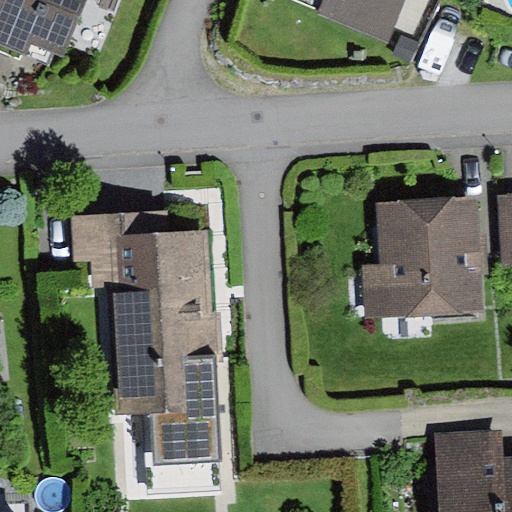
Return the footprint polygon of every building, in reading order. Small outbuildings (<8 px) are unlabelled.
[(88,0),(2,0),(0,6),(0,51),(23,61),(30,45),(65,59),(88,0)] [(327,0),(325,18),(386,43),(404,0),(327,0)] [(402,37),(395,57),(411,63),(419,43),(402,37)] [(511,194),(497,196),(500,269),(511,268),(511,194)] [(477,200),(375,206),(379,266),(362,267),(365,318),(483,312),(477,200)] [(211,232),(170,235),(169,214),(73,219),(76,265),(92,264),(93,288),(114,287),(121,418),(219,413),(217,366),(224,359),(222,313),(216,313),(211,232)] [(511,511),(511,454),(466,456),(467,511),(511,511)] [(339,511),(339,483),(315,484),(315,511),(339,511)]
